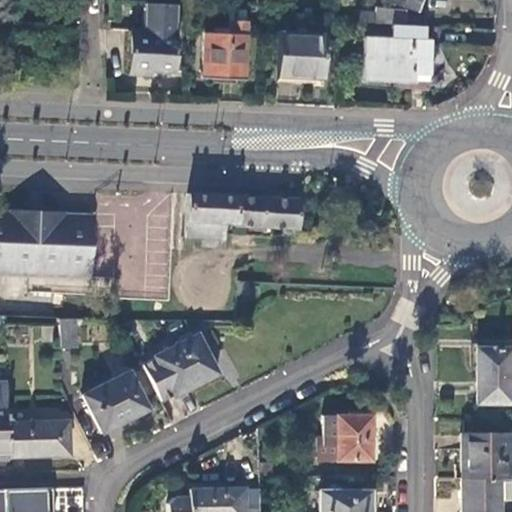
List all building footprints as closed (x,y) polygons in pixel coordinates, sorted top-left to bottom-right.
[(416,0),(380,0),(412,12),(416,0)] [(126,31),(124,75),(145,76),(146,70),(170,71),(172,32),(169,31),(170,5),(140,3),(139,30),(126,31)] [(371,12),(336,11),(336,23),(379,25),(397,26),(401,12),(371,7),(371,12)] [(241,82),(242,24),(225,24),(225,35),(199,34),(198,80),(241,82)] [(420,41),(421,27),(397,26),(379,25),(378,39),(364,39),(362,77),(401,80),(401,83),(422,83),(424,41),(420,41)] [(319,38),(276,37),(275,78),(318,79),(319,38)] [(226,245),(227,228),(302,232),(304,198),(188,191),(185,243),(226,245)] [(35,211),(0,209),(0,275),(9,276),(88,279),(90,246),(91,213),(35,211)] [(72,321),(55,322),(56,349),(73,348),(72,321)] [(195,335),(141,365),(160,403),(215,374),(195,335)] [(509,404),(509,351),(476,350),(476,404),(509,404)] [(125,372),(80,395),(99,433),(120,422),(115,411),(139,400),(125,372)] [(322,440),(335,440),(335,417),(321,417),(322,440)] [(368,461),(368,417),(335,417),(335,440),(335,461),(368,461)] [(65,421),(5,422),(6,456),(66,455),(65,421)] [(460,435),(460,479),(508,479),(508,435),(460,435)] [(460,479),(459,511),(497,511),(498,501),(508,500),(508,479),(460,479)] [(53,511),(53,488),(0,489),(0,511),(53,511)] [(243,511),(243,488),(188,490),(188,496),(172,497),(167,502),(167,511),(243,511)] [(367,511),(367,492),(317,491),(316,511),(367,511)]
